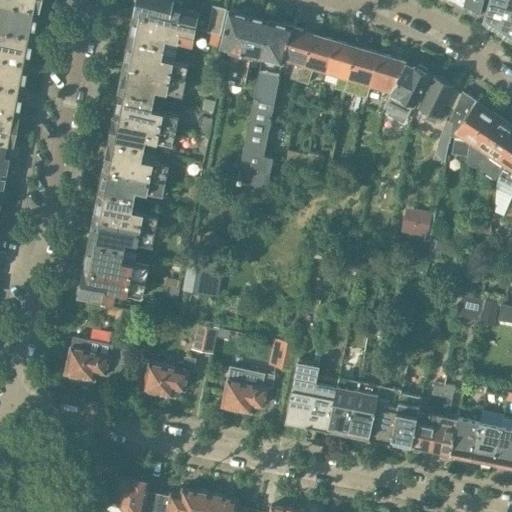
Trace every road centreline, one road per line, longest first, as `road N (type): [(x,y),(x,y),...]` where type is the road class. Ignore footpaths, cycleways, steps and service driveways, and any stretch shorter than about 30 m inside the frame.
road 1 (residential): [(506,511),(8,406)]
road 2 (residential): [(89,0),(8,406)]
road 3 (residential): [(511,82),(482,62),(463,32),(385,0)]
